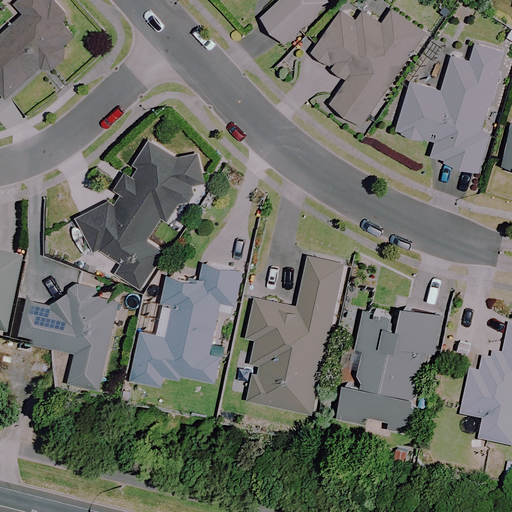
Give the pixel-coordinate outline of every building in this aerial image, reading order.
[(78,29),(53,0),(15,0),(10,4),(21,17),(0,34),(0,91),(5,97),(42,65),(47,71),(68,53),(61,44),(78,29)] [(278,0),(261,17),(286,42),(329,0),(278,0)] [(424,31),(390,8),(379,23),(361,11),(355,20),(341,10),(311,53),(347,77),(330,103),(361,124),(424,31)] [(511,43),(511,26),(511,25),(502,35),(511,43)] [(505,53),(474,44),(469,60),(446,53),(435,89),(410,81),(395,130),(435,143),(431,157),(477,172),(490,133),(481,130),(505,53)] [(511,124),(508,123),(500,164),(511,166),(511,124)] [(114,199),(76,216),(91,252),(100,249),(122,260),(113,276),(141,290),(163,247),(150,241),(161,218),(167,220),(177,199),(191,205),(210,165),(147,133),(114,199)] [(0,331),(16,256),(0,252),(0,331)] [(343,263),(307,256),(297,304),(256,295),(247,338),(255,340),(250,361),(255,362),(247,400),(312,414),(343,263)] [(241,271),(203,263),(200,280),(166,273),(161,300),(170,301),(164,334),(139,329),(129,380),(161,386),(163,375),(180,379),(180,375),(214,382),(219,354),(209,353),(217,310),(232,313),(241,271)] [(93,285),(37,273),(31,299),(22,297),(13,339),(75,352),(68,382),(98,389),(117,299),(91,293),(93,285)] [(441,314),(402,306),(400,318),(362,310),(356,341),(365,342),(358,380),(344,377),(336,418),(365,424),(367,416),(388,420),(387,429),(409,433),(425,348),(435,350),(441,314)] [(511,322),(510,322),(503,358),(486,354),(482,371),(471,369),(461,414),(482,418),(478,438),(511,445),(511,322)]
